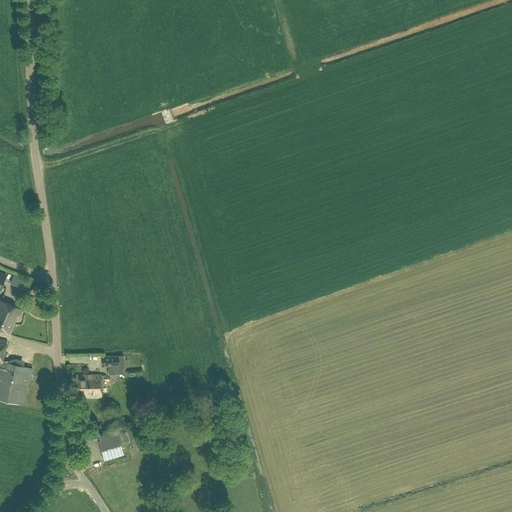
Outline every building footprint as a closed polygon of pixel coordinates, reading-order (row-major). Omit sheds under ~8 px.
[(21,309),(0,301),(0,329),(10,334),(14,322),(13,322),(16,316),(18,317),(21,309)] [(0,399),(23,405),(32,368),(29,367),(29,368),(3,362),(8,341),(0,339),(0,399)] [(118,366),(118,356),(103,356),(103,366),(118,366)] [(121,357),(121,366),(110,367),(111,376),(126,375),(125,357),(121,357)] [(101,397),(101,375),(76,375),(76,397),(101,397)] [(123,453),(118,436),(98,442),(104,459),(123,453)]
